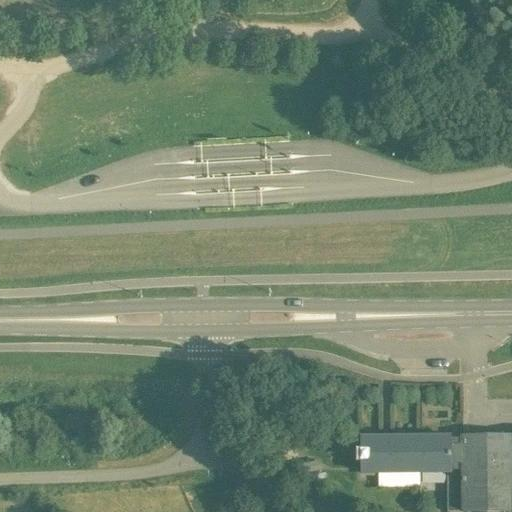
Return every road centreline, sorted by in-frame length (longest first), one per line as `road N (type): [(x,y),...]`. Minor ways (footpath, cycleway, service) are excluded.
road 1 (unclassified): [(0,480),(151,472),(204,450),(202,331)]
road 2 (primary): [(202,331),(464,313)]
road 3 (primary): [(464,313),(202,305)]
road 4 (primary): [(202,305),(0,317)]
road 5 (primary): [(0,322),(202,331)]
